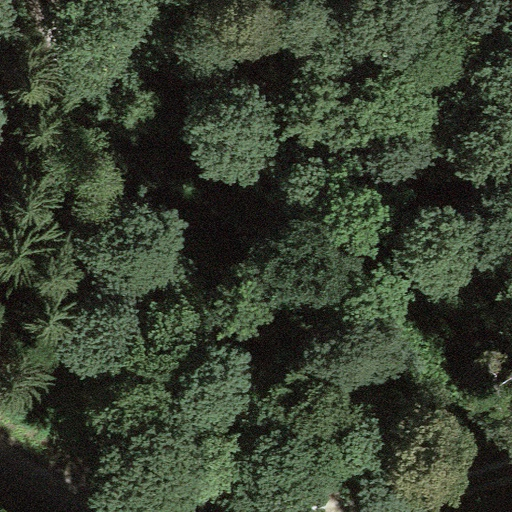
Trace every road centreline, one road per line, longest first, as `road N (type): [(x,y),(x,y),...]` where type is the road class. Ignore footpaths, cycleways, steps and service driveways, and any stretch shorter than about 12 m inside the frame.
road 1 (track): [(47,0),(77,117),(84,301),(114,511)]
road 2 (track): [(312,511),(419,491),(511,461)]
